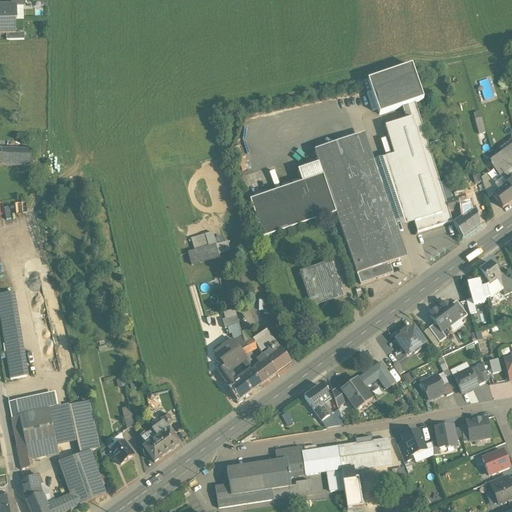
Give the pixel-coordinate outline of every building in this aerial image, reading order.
[(7,7),(0,6),(0,34),(6,35),(15,34),(14,21),(16,21),(16,7),(16,6),(7,7)] [(411,67),(367,82),(371,93),(366,95),(372,112),(377,110),(379,116),(407,107),(415,104),(420,102),(423,101),(411,67)] [(415,104),(407,107),(411,120),(412,120),(419,117),(415,104)] [(419,117),(412,120),(441,215),(414,224),(417,233),(452,222),(449,213),(446,203),(419,117)] [(485,133),(481,119),(475,120),(479,135),(485,133)] [(441,215),(412,120),(411,120),(385,128),(394,156),(414,224),(441,215)] [(373,187),(369,175),(370,175),(369,174),(365,163),(366,163),(365,162),(361,151),(361,150),(357,139),(357,138),(356,138),(343,143),(343,142),(342,143),(329,147),(328,147),(328,148),(315,152),(314,152),(315,153),(319,164),(319,165),(323,176),(323,177),(327,189),(327,190),(328,190),(332,201),(331,201),(332,202),(336,213),(335,213),(336,214),(340,226),(340,227),(344,238),(344,239),(345,239),(348,250),(348,251),(349,251),(353,262),(352,263),(353,263),(357,275),(356,275),(357,276),(360,285),(393,274),(390,264),(398,261),(398,262),(399,261),(399,260),(398,260),(395,249),(395,248),(394,248),(390,237),(391,237),(391,236),(390,236),(386,225),(387,224),(386,223),(386,224),(382,212),(382,211),(378,200),(378,199),(377,199),(374,188),(374,187),(373,187)] [(509,183),(511,181),(511,145),(490,162),(495,172),(499,177),(500,178),(503,175),(509,183)] [(31,152),(0,150),(0,152),(0,166),(30,168),(31,152)] [(414,224),(394,156),(384,159),(405,226),(414,224)] [(405,226),(384,159),(373,162),(381,184),(396,229),(405,226)] [(511,181),(509,183),(503,175),(500,178),(506,186),(511,194),(511,181)] [(498,178),(491,183),(486,176),(481,179),(487,198),(493,196),(498,192),(497,190),(498,189),(500,191),(506,186),(500,178),(499,177),(498,178)] [(323,177),(250,202),(262,239),(336,214),(323,177)] [(396,229),(381,184),(374,187),(374,188),(377,199),(378,199),(378,200),(382,211),(382,212),(386,224),(386,223),(387,224),(386,225),(390,236),(391,236),(398,234),(396,229)] [(498,192),(493,196),(502,209),(511,201),(511,194),(506,186),(500,191),(498,192)] [(455,200),(446,203),(449,213),(458,210),(458,208),(455,200)] [(460,203),(462,219),(475,210),(470,200),(460,203)] [(462,219),(453,225),(462,238),(480,225),(475,210),(462,219)] [(205,234),(191,238),(195,251),(209,247),(205,234)] [(230,252),(227,243),(215,245),(218,255),(230,252)] [(215,245),(188,253),(191,266),(219,258),(215,245)] [(490,264),(479,272),(488,286),(489,286),(500,278),(490,264)] [(322,266),(303,273),(312,299),(315,298),(315,297),(321,295),(322,300),(329,298),(338,295),(333,279),(327,280),(322,268),(323,268),(322,266)] [(488,286),(482,278),(479,280),(477,280),(478,282),(480,288),(486,287),(486,288),(488,286)] [(478,282),(468,285),(472,300),(473,306),(474,306),(484,303),(483,300),(489,298),(486,288),(486,287),(480,288),(478,282)] [(25,377),(11,294),(0,295),(0,320),(10,380),(25,377)] [(498,299),(490,302),(491,307),(499,305),(498,299)] [(472,300),(466,301),(470,315),(476,313),(474,306),(473,306),(472,300)] [(265,314),(269,314),(270,305),(264,304),(264,301),(259,301),(259,310),(264,311),(265,314)] [(467,316),(456,302),(450,306),(459,319),(460,321),(467,316)] [(441,308),(436,312),(435,311),(430,315),(431,316),(429,317),(435,324),(440,332),(441,332),(459,319),(450,306),(448,303),(446,304),(445,303),(440,307),(441,308)] [(235,310),(223,314),(225,320),(237,317),(235,310)] [(223,322),(225,330),(239,324),(237,317),(223,322)] [(435,324),(428,329),(439,343),(446,338),(441,332),(440,332),(435,324)] [(424,344),(413,329),(407,333),(406,331),(401,335),(402,337),(396,341),(407,356),(413,352),(414,354),(420,350),(419,348),(424,344)] [(254,349),(257,348),(253,341),(247,330),(242,333),(245,344),(249,341),(254,349)] [(290,364),(266,331),(253,341),(260,352),(263,357),(276,374),(290,364)] [(245,344),(242,335),(233,341),(241,352),(247,348),(245,344)] [(233,341),(214,355),(224,368),(224,367),(229,373),(242,363),(247,360),(241,352),(233,341)] [(247,348),(241,352),(247,360),(249,363),(252,360),(254,359),(250,352),(254,349),(249,341),(245,344),(247,348)] [(276,374),(263,357),(256,362),(259,366),(254,370),(254,371),(251,373),(260,386),(276,374)] [(249,363),(247,360),(242,363),(250,374),(251,373),(254,371),(254,370),(251,365),(249,363)] [(492,375),(501,373),(497,360),(488,362),(492,375)] [(381,363),(357,380),(363,388),(377,378),(387,371),(381,363)] [(404,373),(398,363),(393,366),(399,376),(404,373)] [(483,365),(470,372),(477,387),(488,382),(483,365)] [(229,373),(224,367),(224,368),(217,373),(229,389),(236,384),(229,373)] [(387,371),(377,378),(386,390),(396,383),(387,371)] [(469,371),(453,379),(461,395),(477,387),(470,372),(469,371)] [(260,386),(251,373),(250,374),(245,378),(254,391),(260,386)] [(437,377),(421,385),(428,401),(444,393),(441,387),(437,377)] [(236,384),(229,389),(238,402),(254,391),(245,378),(236,384)] [(341,391),(346,398),(347,398),(349,401),(357,412),(372,401),(363,388),(357,380),(341,391)] [(447,384),(441,387),(444,393),(446,397),(453,394),(447,384)] [(320,387),(304,398),(314,412),(321,407),(330,401),(320,387)] [(341,391),(339,388),(332,393),(337,410),(349,401),(347,398),(346,398),(341,391)] [(54,393),(8,403),(11,419),(48,411),(56,447),(76,443),(68,406),(58,408),(54,393)] [(172,422),(166,414),(171,411),(168,401),(153,411),(165,427),(172,422)] [(89,403),(68,407),(80,456),(89,452),(89,453),(99,449),(89,403)] [(329,418),(321,407),(314,412),(326,428),(343,426),(342,417),(338,411),(329,418)] [(48,411),(11,419),(21,470),(32,468),(30,461),(58,455),(56,447),(48,411)] [(490,438),(486,420),(466,424),(470,442),(490,438)] [(452,426),(435,429),(437,443),(439,450),(456,446),(452,426)] [(163,435),(157,440),(167,453),(178,445),(167,429),(162,433),(163,435)] [(157,439),(152,431),(146,436),(143,433),(138,436),(146,446),(143,448),(154,463),(167,453),(157,440),(156,439),(157,439)] [(418,432),(401,439),(403,444),(409,458),(412,457),(425,452),(418,432)] [(370,439),(355,442),(356,446),(336,449),(337,449),(340,471),(340,472),(354,470),(390,464),(386,441),(371,443),(370,439)] [(115,460),(120,466),(133,456),(122,443),(116,447),(114,444),(108,449),(110,452),(109,452),(111,454),(108,456),(112,462),(115,460)] [(437,443),(431,444),(434,457),(440,455),(437,443)] [(409,458),(403,444),(397,447),(404,464),(414,460),(412,457),(409,458)] [(276,463),(226,471),(228,486),(214,488),(217,509),(273,500),(271,490),(290,487),(288,476),(304,474),(304,476),(327,472),(340,471),(337,449),(301,454),(300,448),(274,452),(276,463)] [(55,505),(49,508),(50,511),(68,511),(104,496),(104,495),(89,453),(89,452),(80,456),(59,463),(72,497),(55,505)] [(482,461),(488,477),(509,469),(502,453),(482,461)] [(401,469),(391,471),(393,483),(403,481),(401,469)] [(354,470),(340,472),(346,510),(363,507),(358,480),(355,480),(354,470)] [(343,491),(340,471),(327,472),(330,493),(343,491)] [(37,496),(34,489),(41,485),(37,475),(21,482),(25,501),(37,496)] [(506,477),(489,484),(492,491),(506,485),(508,484),(506,477)] [(310,481),(295,483),(295,486),(290,487),(271,490),(273,500),(296,496),(296,498),(312,495),(310,481)] [(506,485),(492,491),(498,506),(511,500),(511,486),(511,483),(508,484),(506,485)] [(49,491),(41,485),(34,489),(37,496),(40,495),(46,509),(49,508),(55,505),(49,491)] [(37,496),(25,501),(29,511),(50,511),(49,508),(46,509),(40,495),(37,496)] [(12,496),(0,499),(0,505),(1,509),(14,506),(12,496)]
